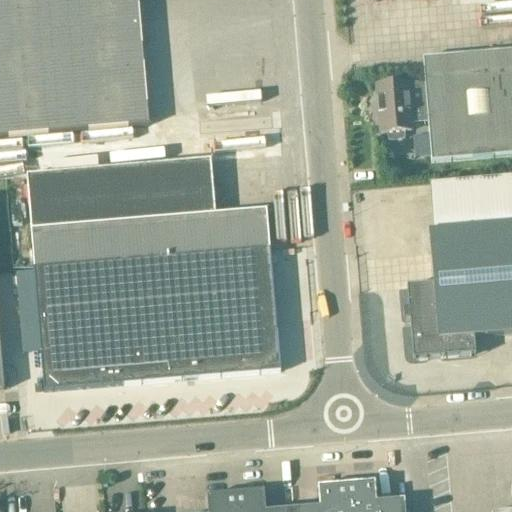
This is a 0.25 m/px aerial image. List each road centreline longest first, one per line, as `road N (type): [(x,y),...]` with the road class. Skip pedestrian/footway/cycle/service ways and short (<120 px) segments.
road 1 (unclassified): [(344,428),(308,0)]
road 2 (unclassified): [(344,428),(0,458)]
road 3 (unclassified): [(511,416),(344,428)]
